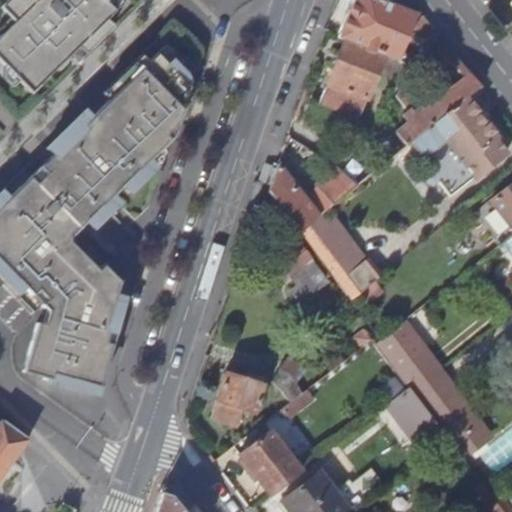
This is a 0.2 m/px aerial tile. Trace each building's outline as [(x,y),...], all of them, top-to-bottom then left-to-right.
[(0,36),(0,61),(31,92),(78,46),(85,53),(113,26),(107,19),(124,4),(120,0),(9,0),(1,8),(15,23),(0,36)] [(383,54),(396,59),(401,45),(410,24),(414,14),(378,0),(351,0),(337,35),(344,38),(383,54)] [(436,31),(419,10),(414,14),(410,24),(420,37),(431,35),(436,31)] [(383,54),(344,38),(327,82),(340,87),(366,98),(383,54)] [(408,149),(410,147),(431,125),(432,124),(464,99),(480,86),(470,74),(444,41),(434,49),(447,64),(451,61),(458,69),(456,70),(463,79),(407,123),(395,133),(398,137),(408,149)] [(396,59),(405,63),(410,49),(401,45),(396,59)] [(71,386),(96,393),(123,303),(113,300),(116,288),(119,281),(103,265),(97,270),(70,241),(70,236),(122,185),(129,193),(149,173),(142,166),(169,139),(165,135),(176,124),(192,80),(176,65),(180,61),(166,46),(148,62),(141,55),(110,86),(117,93),(92,117),(85,110),(53,141),(60,148),(8,198),(1,191),(0,191),(0,273),(9,283),(16,276),(31,291),(36,286),(45,295),(40,300),(47,311),(43,325),(37,323),(23,372),(50,380),(52,374),(73,380),(71,386)] [(401,74),(393,93),(408,110),(415,104),(406,93),(412,79),(401,74)] [(358,118),(366,98),(340,87),(336,100),(340,111),(358,118)] [(389,101),(401,116),(408,110),(393,93),(389,101)] [(431,125),(410,147),(420,159),(451,198),(476,178),(506,153),(494,139),(496,138),(464,99),(432,124),(431,125)] [(407,150),(408,149),(398,137),(387,146),(396,158),(407,150)] [(337,170),(353,190),(377,172),(361,152),(337,170)] [(277,164),(267,191),(298,232),(308,224),(317,217),(307,204),(277,164)] [(333,206),(353,190),(337,170),(335,167),(315,182),(322,192),(333,206)] [(511,230),(511,182),(489,201),(511,230)] [(322,214),(333,206),(322,192),(307,204),(317,217),(322,214)] [(483,194),(466,208),(471,215),(489,201),(483,194)] [(374,282),(322,214),(317,217),(308,224),(298,232),(308,245),(350,301),(374,282)] [(291,232),(275,244),(282,252),(277,256),(291,274),(298,283),(291,289),(299,299),(314,288),(316,289),(328,280),(291,232)] [(511,234),(497,246),(511,263),(511,261),(511,234)] [(439,370),(403,322),(377,344),(410,387),(413,391),(439,370)] [(364,346),(373,339),(366,329),(356,336),(364,346)] [(288,403),(301,393),(292,379),(278,367),(271,383),(282,393),(288,403)] [(485,430),(439,370),(413,391),(446,435),(458,450),(485,430)] [(210,419),(237,427),(242,410),(253,413),(261,386),(223,374),(210,419)] [(410,387),(387,404),(423,452),(434,444),(446,435),(413,391),(410,387)] [(288,403),(285,405),(291,413),(309,400),(303,392),(301,393),(288,403)] [(0,470),(3,466),(5,467),(25,440),(2,424),(0,427),(0,470)] [(268,493),(300,469),(270,429),(238,453),(268,493)] [(446,435),(434,444),(449,463),(461,454),(458,450),(446,435)] [(471,492),(483,483),(470,466),(458,475),(471,492)] [(343,511),(346,510),(348,509),(319,472),(282,500),(291,511),(343,511)] [(483,483),(471,492),(490,511),(511,511),(500,495),(487,479),(483,483)] [(154,511),(181,511),(168,495),(160,493),(154,511)] [(284,511),(291,511),(282,500),(278,503),(284,511)]
